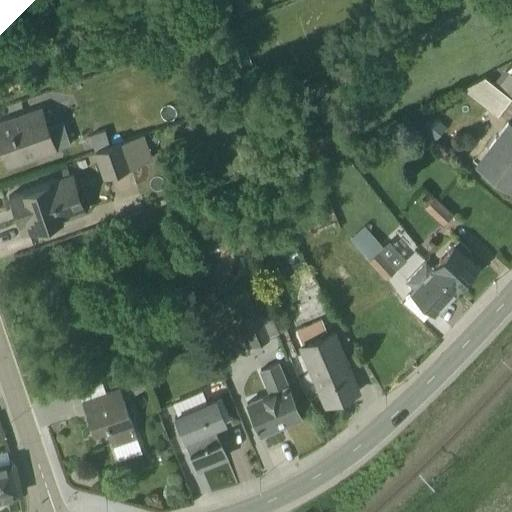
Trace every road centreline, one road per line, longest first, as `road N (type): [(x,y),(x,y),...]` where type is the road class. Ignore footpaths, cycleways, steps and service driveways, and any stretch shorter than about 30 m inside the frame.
road 1 (tertiary): [(511,294),(345,457),(242,511)]
road 2 (residential): [(52,511),(0,354)]
